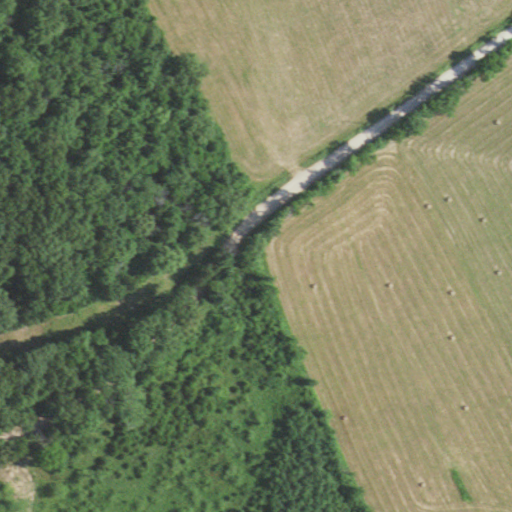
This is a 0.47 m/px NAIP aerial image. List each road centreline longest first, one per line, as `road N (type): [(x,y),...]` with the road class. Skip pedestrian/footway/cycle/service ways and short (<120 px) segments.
road 1 (residential): [(304,180),(250,220),(190,308),(143,353),(0,433)]
road 2 (residential): [(304,180),(511,28)]
